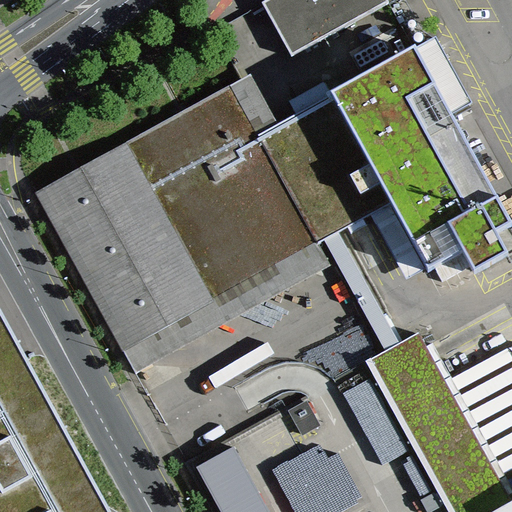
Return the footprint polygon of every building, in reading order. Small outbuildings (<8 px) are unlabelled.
[(386,0),(268,0),(262,4),(273,24),(291,57),(389,3),(386,0)] [(331,95),(331,96),(390,204),(428,272),(462,253),(474,275),(508,256),(496,235),(511,225),(451,115),(450,114),(470,103),(435,39),(414,51),(414,50),(331,95)] [(147,339),(390,204),(331,96),(260,135),(233,84),(90,163),(36,193),(135,373),(151,364),(152,348),(147,339)] [(0,511),(108,511),(0,314),(0,511)] [(511,511),(511,502),(418,333),(366,362),(449,511),(511,511)] [(306,402),(290,411),(303,434),(319,425),(306,402)]
